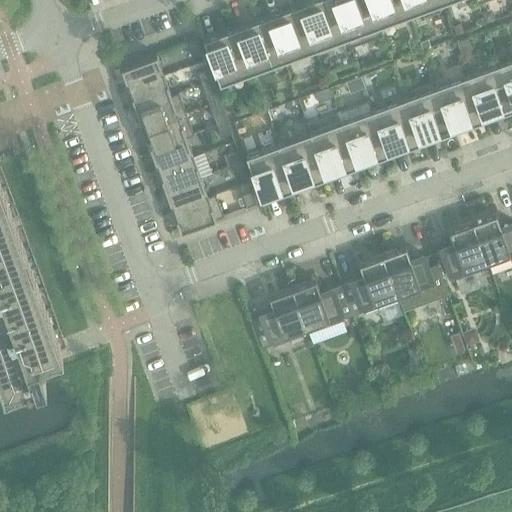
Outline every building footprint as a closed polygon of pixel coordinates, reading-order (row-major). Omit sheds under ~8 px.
[(349,46),(350,46),(333,0),(306,0),(298,3),(315,48),(346,37),(349,46)] [(368,0),(333,0),(350,46),(382,34),(368,0)] [(379,25),(410,14),(404,0),(368,0),(382,34),(379,25)] [(404,0),(410,14),(441,2),(440,0),(404,0)] [(283,60),(315,48),(298,3),(267,14),(283,60)] [(486,22),(495,18),(493,13),(488,11),(483,13),(486,22)] [(252,71),(283,60),(267,14),(235,26),(252,71)] [(453,25),(456,34),(463,31),(460,23),(453,25)] [(235,26),(203,38),(220,83),(252,71),(235,26)] [(490,41),(486,30),(477,34),(481,44),(490,41)] [(428,38),(420,41),(423,49),(431,46),(428,38)] [(191,55),(202,51),(197,39),(187,42),(191,55)] [(164,74),(156,53),(121,66),(129,87),(164,74)] [(511,97),(511,57),(499,62),(511,97)] [(511,108),(511,97),(499,62),(467,73),(484,118),(511,108)] [(212,80),(208,68),(197,71),(202,84),(212,80)] [(328,80),(336,77),(333,71),(326,73),(328,80)] [(436,85),(452,130),(484,118),(467,73),(436,85)] [(171,94),(164,74),(129,87),(136,108),(179,92),(178,91),(171,94)] [(202,84),(206,96),(217,92),(212,80),(202,84)] [(404,96),(421,141),(452,130),(436,85),(404,96)] [(186,112),(179,92),(136,108),(143,128),(186,112)] [(389,153),(421,141),(404,96),(373,108),(389,153)] [(338,110),(341,119),(358,164),(389,153),(373,108),(372,108),(369,99),(338,110)] [(227,120),(223,108),(212,112),(217,124),(227,120)] [(306,121),(310,131),(326,176),(358,164),(341,119),(337,110),(306,121)] [(193,133),(186,112),(143,128),(151,148),(193,133)] [(217,124),(221,136),(231,133),(227,120),(217,124)] [(294,187),(326,176),(310,131),(278,142),(294,187)] [(194,133),(193,133),(151,148),(158,168),(193,156),(186,136),(194,133)] [(278,142),(246,154),(262,199),(294,187),(278,142)] [(242,161),(237,149),(227,153),(231,165),(242,161)] [(201,176),(193,156),(158,168),(166,189),(201,176)] [(231,165),(236,177),(246,173),(242,161),(231,165)] [(208,195),(201,176),(166,189),(173,209),(216,194),(215,193),(208,195)] [(0,383),(3,393),(33,382),(26,361),(62,348),(0,178),(0,383)] [(242,194),(246,206),(257,202),(252,190),(242,194)] [(173,209),(181,230),(223,215),(216,194),(173,209)] [(486,216),(472,220),(489,266),(511,257),(511,220),(500,225),(496,212),(486,216)] [(489,266),(472,220),(449,229),(454,242),(441,246),(453,279),(489,266)] [(437,263),(427,266),(422,253),(410,258),(407,250),(397,253),(395,249),(382,253),(398,299),(403,310),(448,294),(437,263)] [(352,282),(343,285),(353,314),(362,311),(363,311),(398,299),(382,253),(359,262),(363,274),(351,279),(352,282)] [(305,281),(292,286),(308,331),(344,318),(344,317),(353,314),(343,285),(333,288),(332,286),(320,290),(315,278),(305,281)] [(308,331),(292,286),(269,295),(273,307),(261,312),(262,314),(252,318),(262,346),(272,342),(273,344),(308,331)] [(467,345),(479,340),(476,333),(470,330),(462,333),(467,345)] [(458,331),(449,334),(456,352),(465,349),(458,331)] [(389,374),(385,363),(374,367),(378,377),(389,374)]
